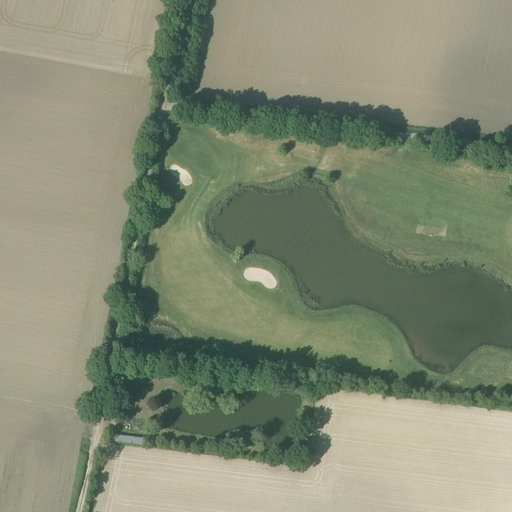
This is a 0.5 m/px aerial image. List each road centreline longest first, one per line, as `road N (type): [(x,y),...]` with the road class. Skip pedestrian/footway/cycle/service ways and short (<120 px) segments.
road 1 (track): [(181,0),(79,511)]
road 2 (track): [(159,105),(511,149)]
